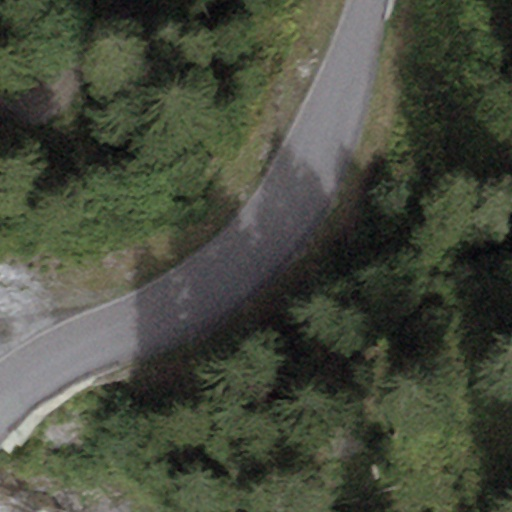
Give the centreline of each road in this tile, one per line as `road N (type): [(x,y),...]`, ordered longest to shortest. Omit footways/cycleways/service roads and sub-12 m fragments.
road 1 (tertiary): [(382,0),(346,122),(268,251),(226,289),(160,323),(60,358),(0,402)]
road 2 (track): [(131,0),(52,105),(0,110)]
